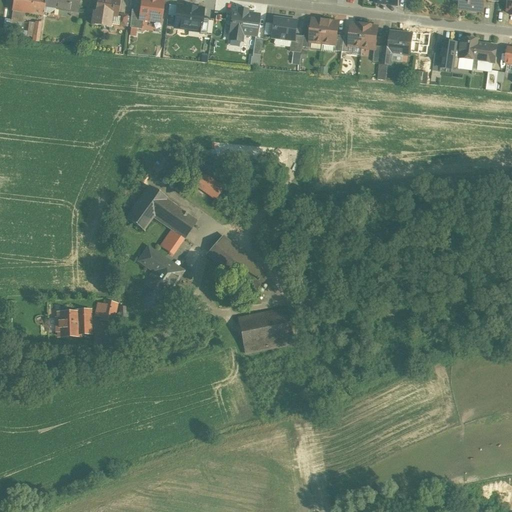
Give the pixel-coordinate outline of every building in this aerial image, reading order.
[(13,0),(12,11),(43,16),(44,8),(45,0),(13,0)] [(45,0),(44,8),(54,9),(77,13),(79,0),(45,0)] [(119,1),(110,0),(98,0),(96,14),(94,13),(92,25),(103,27),(104,22),(110,23),(111,17),(116,18),(119,1)] [(149,0),(146,0),(142,0),(141,12),(140,20),(143,21),(153,22),(154,18),(161,18),(163,2),(155,1),(154,0),(149,0)] [(484,0),(460,0),(460,3),(459,10),(483,13),(484,1),(484,0)] [(188,30),(190,9),(177,7),(175,28),(188,30)] [(190,9),(188,30),(200,32),(200,29),(201,29),(202,19),(203,10),(190,9)] [(141,12),(132,11),(130,29),(142,30),(143,21),(140,20),(141,12)] [(259,16),(233,13),(230,33),(231,33),(230,41),(240,42),(241,34),(256,36),(259,16)] [(127,16),(120,15),(118,26),(126,27),(127,16)] [(213,21),(202,19),(201,29),(200,29),(200,32),(199,35),(211,37),(213,21)] [(298,22),(274,19),(271,38),(291,41),(295,41),(296,36),(298,22)] [(18,22),(5,20),(3,34),(16,36),(18,22)] [(322,21),(312,20),(311,33),(310,42),(310,43),(323,44),(326,21),(322,21)] [(339,23),(329,22),(329,21),(326,21),(323,44),(335,46),(336,46),(337,36),(339,23)] [(26,38),(30,38),(30,42),(40,42),(40,23),(26,23),(26,38)] [(361,26),(351,25),(350,38),(349,47),(362,49),(365,26),(361,25),(361,26)] [(378,28),(368,27),(368,26),(365,26),(362,49),(374,50),(375,50),(375,47),(378,28)] [(311,33),(304,32),(304,37),(302,48),(309,49),(310,43),(310,42),(311,33)] [(412,36),(391,33),(389,49),(389,53),(393,54),(410,55),(412,36)] [(414,56),(423,57),(424,45),(428,46),(430,34),(417,33),(414,56)] [(304,37),(296,36),(295,41),(291,41),(290,52),(301,53),(302,48),(304,37)] [(344,37),(337,36),(336,46),(335,46),(334,52),(342,53),(344,37)] [(263,40),(255,39),(253,55),(261,56),(263,40)] [(477,41),(462,39),(460,59),(474,61),(476,44),(477,44),(477,41)] [(443,42),(439,68),(453,71),(453,66),(456,44),(443,42)] [(477,44),(476,44),(474,61),(494,64),(497,47),(477,44)] [(381,48),(375,47),(375,50),(374,50),(373,63),(380,64),(381,48)] [(389,49),(381,48),(380,64),(379,65),(391,67),(393,54),(389,53),(389,49)] [(474,61),(460,59),(459,66),(473,68),(474,61)] [(377,66),(377,80),(385,80),(385,66),(377,66)] [(499,73),(489,71),(486,91),(496,92),(499,73)] [(223,189),(197,171),(190,182),(215,200),(223,189)] [(167,200),(150,188),(127,220),(143,232),(166,201),(167,200)] [(257,213),(223,189),(215,200),(212,205),(246,229),(257,213)] [(197,222),(166,201),(154,218),(185,240),(197,222)] [(172,233),(161,248),(170,253),(180,238),(172,233)] [(223,237),(207,255),(252,295),(268,277),(223,237)] [(182,272),(148,249),(140,262),(148,268),(149,266),(160,273),(151,287),(146,284),(146,285),(155,291),(161,295),(165,298),(171,289),(170,289),(174,283),(175,283),(182,272)] [(154,293),(148,294),(145,299),(146,306),(151,309),(157,308),(160,303),(159,297),(161,295),(155,291),(154,293)] [(103,305),(95,304),(93,321),(114,323),(116,304),(103,302),(103,305)] [(77,314),(58,314),(58,319),(56,319),(57,333),(59,333),(59,337),(79,337),(79,335),(90,334),(89,312),(77,312),(77,314)] [(288,313),(239,324),(246,354),(295,344),(288,313)]
